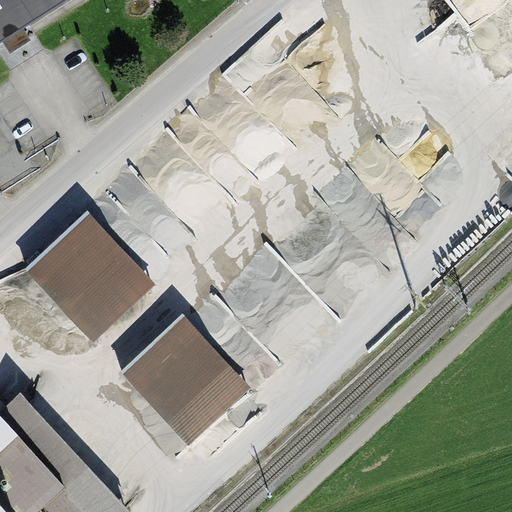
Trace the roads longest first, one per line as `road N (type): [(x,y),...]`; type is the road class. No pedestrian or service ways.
road 1 (unclassified): [(0,235),(271,0)]
road 2 (track): [(511,315),(292,511)]
